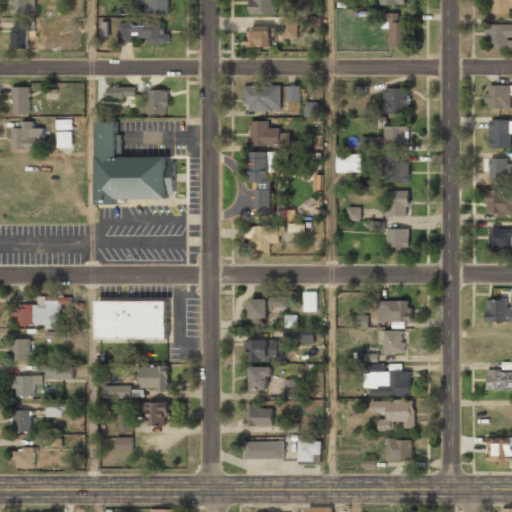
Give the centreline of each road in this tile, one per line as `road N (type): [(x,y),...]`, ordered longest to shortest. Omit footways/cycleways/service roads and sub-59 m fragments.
road 1 (residential): [(212,0),(217,511)]
road 2 (secondary): [(511,489),(0,490)]
road 3 (residential): [(511,274),(0,275)]
road 4 (residential): [(511,67),(0,68)]
road 5 (secondary): [(450,0),(452,490)]
